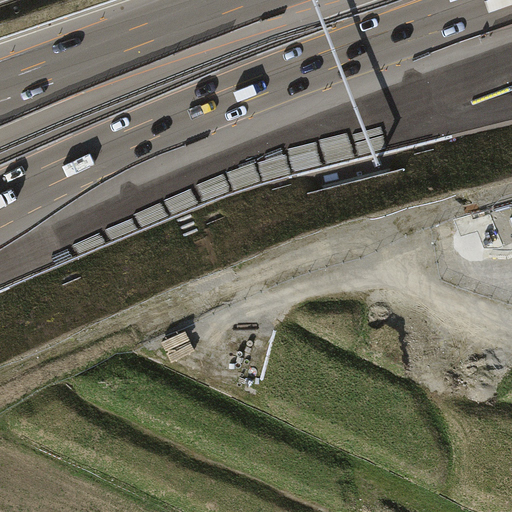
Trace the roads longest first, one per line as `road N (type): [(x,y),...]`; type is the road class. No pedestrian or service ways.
road 1 (motorway): [(0,199),(230,97),(501,0)]
road 2 (motorway): [(288,0),(0,127)]
road 3 (motorway): [(232,0),(0,83)]
